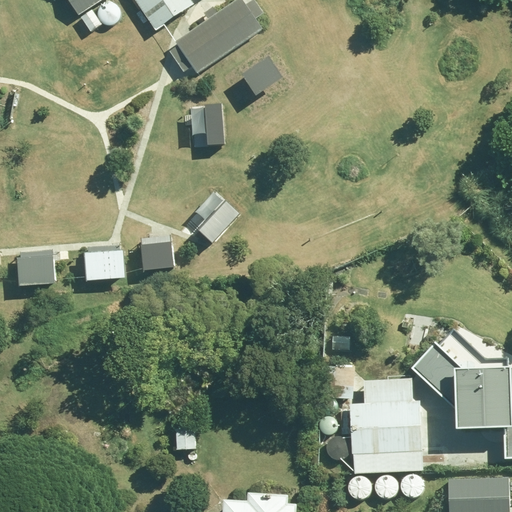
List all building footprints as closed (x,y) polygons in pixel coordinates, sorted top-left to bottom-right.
[(125,0),(147,0),(173,37),(227,0),(83,0),(97,20),(125,0)] [(258,8),(182,57),(204,90),(280,42),(258,8)] [(188,116),(168,110),(157,147),(176,153),(188,116)] [(0,155),(0,177),(14,181),(19,161),(0,155)] [(169,173),(149,172),(149,205),(169,205),(169,173)] [(147,275),(183,271),(180,242),(144,247),(147,275)] [(92,282),(132,280),(131,249),(90,251),(92,282)] [(24,287),(62,285),(60,255),(22,258),(24,287)] [(467,415),(467,429),(511,429),(511,458),(511,360),(492,360),(488,356),(477,345),(462,330),(446,345),(443,342),(419,367),(467,415)] [(355,405),(360,475),(424,470),(430,470),(429,452),(426,402),(418,403),(417,380),(371,383),(372,404),(355,405)] [(453,511),(511,511),(511,478),(452,481),(453,511)] [(302,511),(304,501),(227,495),(225,511),(302,511)]
